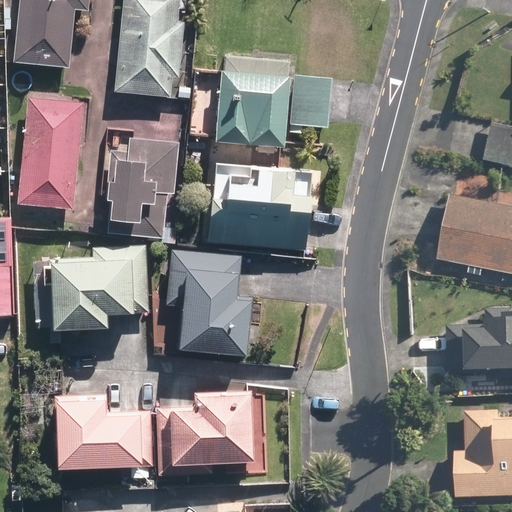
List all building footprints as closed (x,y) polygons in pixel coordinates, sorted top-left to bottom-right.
[(24,0),(19,58),(74,63),(80,5),(94,6),(94,0),(24,0)] [(185,0),(129,0),(120,86),(175,92),(178,72),(185,73),(190,18),(183,17),(185,0)] [(296,55),(232,49),(224,132),(292,139),(294,119),(333,123),(338,73),(294,68),(296,55)] [(91,97),(34,91),(23,199),(79,205),(91,97)] [(511,129),(490,126),(481,168),(511,174),(511,129)] [(134,146),(116,145),(111,193),(117,194),(113,229),(168,234),(173,189),(179,189),(185,137),(136,133),(134,146)] [(261,159),(222,155),(214,236),(311,246),(324,198),(321,185),(322,172),(319,172),(319,165),(305,163),(305,160),(288,155),(261,155),(261,159)] [(511,210),(446,197),(433,262),(511,278),(511,210)] [(17,214),(0,214),(0,310),(20,310),(17,214)] [(99,250),(55,252),(55,258),(49,258),(50,278),(56,278),(57,324),(119,322),(119,309),(154,307),(152,240),(98,242),(99,250)] [(247,251),(177,244),(172,299),(187,300),(182,343),(256,350),(262,290),(246,289),(249,263),(246,262),(247,251)] [(479,327),(443,328),(444,378),(467,377),(467,375),(511,373),(511,312),(511,313),(511,311),(483,311),(483,322),(478,322),(479,327)] [(207,399),(162,401),(164,471),(218,468),(218,455),(264,453),(261,383),(207,385),(207,399)] [(116,388),(60,390),(63,464),(158,460),(156,403),(117,404),(116,388)] [(511,413),(462,414),(463,454),(451,454),(451,500),(511,498),(511,413)]
